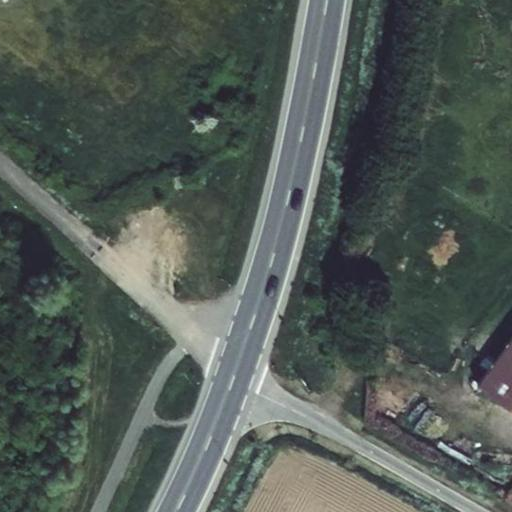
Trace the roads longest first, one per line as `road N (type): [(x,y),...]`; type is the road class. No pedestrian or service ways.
road 1 (primary): [(232,370),(284,204),(324,0)]
road 2 (unclassified): [(482,511),(232,370)]
road 3 (primary): [(173,511),(232,370)]
